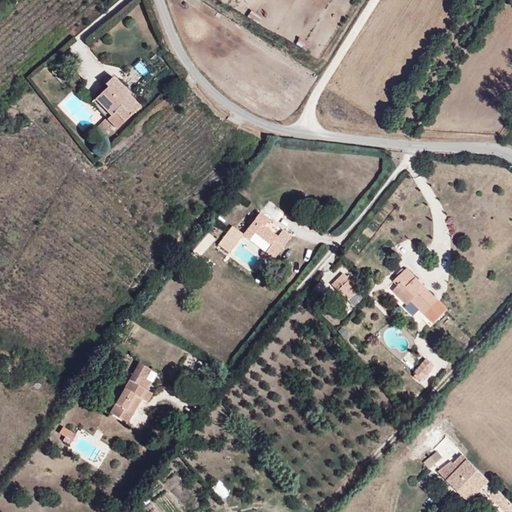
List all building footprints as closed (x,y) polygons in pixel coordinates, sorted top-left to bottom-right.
[(250,8),(246,16),(257,22),(262,14),(250,8)] [(296,38),(295,45),(306,48),(308,41),(296,38)] [(143,100),(133,89),(136,87),(119,69),(115,72),(113,70),(103,80),(106,84),(96,93),(111,109),(115,106),(124,117),(143,100)] [(111,109),(96,93),(91,98),(106,115),(111,109)] [(124,117),(115,106),(111,109),(106,115),(116,125),(124,117)] [(104,116),(95,124),(103,132),(111,125),(104,116)] [(88,149),(100,155),(108,141),(96,134),(88,149)] [(281,233),(269,224),(272,220),(260,211),(243,234),(251,241),(257,234),(272,245),(268,251),(277,258),(294,235),(285,228),(281,233)] [(228,252),(243,232),(232,224),(217,244),(228,252)] [(395,246),(400,255),(406,252),(401,243),(395,246)] [(410,300),(432,323),(446,310),(405,269),(392,281),(397,286),(392,291),(406,305),(410,300)] [(341,273),(329,284),(345,300),(358,287),(346,274),(344,276),(341,273)] [(356,291),(347,300),(352,305),(362,296),(356,291)] [(16,367),(23,359),(17,354),(10,362),(16,367)] [(432,364),(424,357),(412,371),(414,372),(412,374),(416,378),(418,376),(420,377),(432,364)] [(121,427),(135,402),(140,405),(146,394),(141,391),(146,383),(128,373),(103,417),(121,427)] [(208,398),(202,392),(196,399),(202,405),(208,398)] [(63,424),(57,433),(68,442),(74,433),(63,424)] [(429,468),(443,457),(437,450),(423,461),(429,468)] [(511,507),(511,502),(463,452),(454,460),(453,459),(438,469),(468,500),(485,484),(491,491),(490,493),(497,501),(499,499),(510,510),(511,507)] [(137,507),(147,498),(142,493),(132,502),(137,507)]
